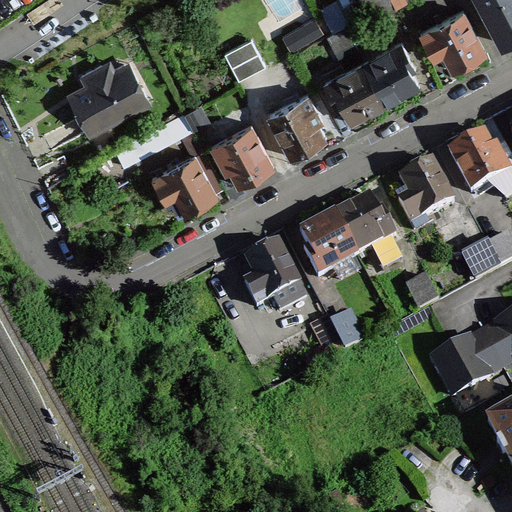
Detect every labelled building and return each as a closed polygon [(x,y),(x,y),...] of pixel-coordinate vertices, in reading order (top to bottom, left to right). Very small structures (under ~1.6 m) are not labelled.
[(353,0),(352,1),(360,14),(385,0),(353,0)] [(511,0),(480,0),(502,42),(511,37),(511,0)] [(486,51),(463,9),(421,32),(434,56),(444,51),(453,69),(470,60),(486,51)] [(317,20),(300,30),(308,43),(325,33),(317,20)] [(345,25),(327,34),(333,47),(351,37),(345,25)] [(252,39),(225,53),(239,79),(266,65),(252,39)] [(402,40),(363,60),(385,102),(404,92),(420,84),(412,68),(416,66),(402,40)] [(385,102),(363,60),(325,81),(339,107),(343,105),(351,120),(368,111),(385,102)] [(109,61),(101,65),(106,74),(114,69),(109,61)] [(124,64),(145,103),(150,100),(129,61),(124,64)] [(91,90),(74,100),(91,132),(145,103),(124,64),(114,69),(106,74),(101,65),(83,75),(87,84),(91,90)] [(72,97),(74,100),(91,90),(87,84),(70,93),(72,97)] [(308,93),(269,114),(291,155),(309,145),(326,136),(318,121),(322,119),(308,93)] [(195,106),(184,112),(192,128),(204,122),(195,106)] [(192,128),(184,112),(116,149),(124,165),(192,128)] [(274,165),(251,123),(212,144),(226,171),(230,169),(238,183),(258,173),(274,165)] [(471,191),(477,188),(499,177),(511,170),(496,144),(492,146),(484,131),(467,140),(449,150),(471,191)] [(195,153),(152,176),(165,200),(176,194),(185,211),(204,201),(217,194),(195,153)] [(400,177),(406,188),(409,194),(399,199),(412,223),(431,213),(454,200),(432,159),(413,169),(400,177)] [(499,177),(477,188),(480,194),(502,183),(499,177)] [(409,194),(406,188),(396,194),(399,199),(409,194)] [(353,204),(335,213),(358,255),(369,249),(381,243),(396,235),(382,208),(378,210),(370,195),(353,204)] [(358,255),(335,213),(317,223),(301,231),(309,247),(305,249),(319,276),(334,268),(352,258),(358,255)] [(511,244),(506,233),(488,243),(500,265),(511,259),(511,244)] [(257,305),(274,297),(300,283),(278,241),(262,250),(246,258),(255,276),(245,281),(257,305)] [(384,248),(381,243),(369,249),(373,255),(385,249),(384,248)] [(500,265),(488,243),(463,256),(476,279),(500,265)] [(352,258),(334,268),(337,273),(341,280),(359,271),(352,258)] [(432,274),(427,276),(434,289),(439,286),(432,274)] [(434,289),(427,276),(408,286),(420,308),(439,299),(434,289)] [(444,288),(447,294),(465,285),(462,279),(444,288)] [(300,283),(274,297),(280,310),(307,296),(300,283)] [(191,299),(176,308),(191,334),(206,325),(191,299)] [(395,322),(405,317),(399,306),(389,311),(395,322)] [(497,324),(484,331),(503,366),(511,360),(511,312),(496,321),(497,324)] [(333,325),(328,315),(312,325),(329,357),(346,349),(333,325)] [(333,325),(346,349),(364,339),(352,316),(333,325)] [(469,336),(433,356),(454,395),(490,375),(489,373),(503,366),(484,331),(470,338),(469,336)] [(506,453),(511,464),(511,407),(488,420),(499,441),(497,442),(500,447),(504,455),(506,453)] [(374,496),(361,473),(348,480),(360,503),(374,496)]
